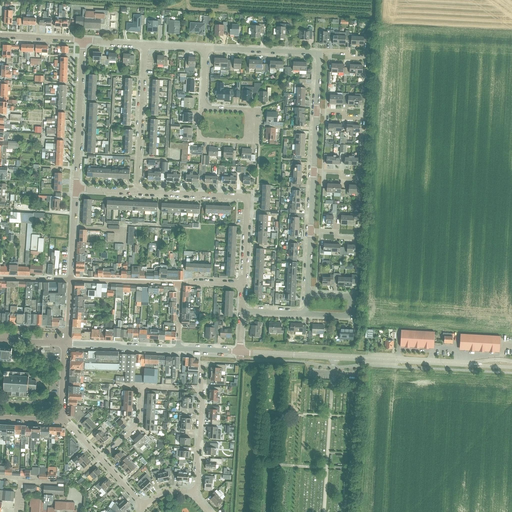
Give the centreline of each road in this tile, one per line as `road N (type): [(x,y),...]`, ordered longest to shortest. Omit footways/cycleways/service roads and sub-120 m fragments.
road 1 (secondary): [(473,364),(239,351)]
road 2 (residential): [(138,190),(145,44)]
road 3 (residential): [(82,41),(76,187)]
